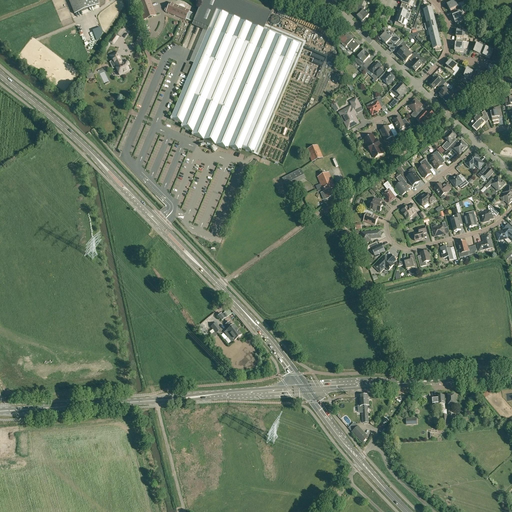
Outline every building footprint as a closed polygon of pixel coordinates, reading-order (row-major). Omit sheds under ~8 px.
[(83,12),(94,7),(99,6),(96,0),(67,0),(73,16),(83,12)] [(136,0),(144,20),(156,16),(149,0),(136,0)] [(208,28),(194,64),(187,80),(177,103),(176,105),(170,119),(182,124),(181,127),(193,132),(191,135),(205,141),(205,146),(207,147),(210,148),(214,145),(227,150),(228,147),(240,152),(241,149),(253,154),(299,44),(264,30),(271,13),(240,0),(202,0),(198,10),(193,22),(208,28)] [(355,7),(353,9),(354,9),(359,15),(357,17),(362,22),(362,23),(362,24),(363,24),(364,24),(364,23),(365,23),(365,22),(364,22),(369,16),(364,11),(365,7),(361,6),(363,0),(362,0),(357,0),(356,4),(355,7)] [(403,0),(401,7),(407,9),(408,6),(409,7),(411,0),(403,0)] [(448,5),(452,14),(467,7),(464,1),(456,5),(455,2),(448,5)] [(181,18),(185,20),(186,18),(189,11),(170,3),(166,12),(181,18)] [(426,17),(433,15),(431,5),(425,7),(425,10),(424,10),(426,17)] [(405,19),(405,18),(407,13),(410,14),(411,10),(407,9),(401,7),(398,16),(405,19)] [(467,8),(467,7),(452,14),(456,24),(463,21),(461,14),(463,14),(467,12),(466,8),(467,8)] [(433,15),(426,17),(427,23),(435,22),(433,15)] [(403,25),(405,19),(398,16),(394,26),(404,29),(405,26),(403,25)] [(435,22),(427,23),(429,30),(437,28),(435,22)] [(437,28),(429,30),(430,36),(438,34),(437,28)] [(457,41),(467,42),(467,39),(465,38),(465,32),(457,31),(457,41)] [(341,33),(338,39),(338,43),(339,44),(340,43),(346,48),(346,49),(348,47),(354,53),(354,52),(358,49),(359,47),(357,45),(355,43),(354,42),(355,42),(355,41),(355,40),(354,40),(353,39),(353,40),(352,40),(351,40),(351,39),(350,37),(347,35),(345,37),(341,33)] [(381,40),(386,45),(386,44),(390,48),(392,46),(396,49),(401,44),(404,40),(403,39),(400,42),(399,41),(400,40),(395,35),(392,38),(386,33),(381,38),(381,37),(380,37),(379,38),(379,39),(379,40),(380,40),(381,40)] [(432,43),(440,41),(438,34),(430,36),(432,43)] [(440,41),(432,43),(434,49),(435,49),(436,52),(442,51),(440,41)] [(467,43),(467,42),(457,41),(455,51),(463,52),(464,46),(463,45),(463,42),(467,43)] [(481,55),(484,46),(476,42),(475,46),(474,45),(471,51),(481,55)] [(404,43),(400,47),(402,50),(398,55),(398,56),(401,59),(401,58),(402,58),(408,52),(410,50),(406,46),(407,45),(404,43)] [(488,47),(484,46),(481,55),(490,59),(493,51),(487,49),(488,47)] [(362,73),(372,63),(368,59),(370,57),(366,53),(365,53),(366,52),(366,51),(365,50),(364,50),(363,50),(363,51),(363,52),(358,58),(358,59),(357,59),(355,61),(362,68),(360,71),(362,73)] [(113,69),(116,68),(119,75),(131,70),(127,62),(121,64),(119,59),(120,58),(117,52),(110,56),(113,61),(110,63),(113,69)] [(410,57),(413,60),(418,55),(419,54),(417,52),(415,54),(414,53),(412,55),(408,52),(402,58),(402,59),(401,59),(405,62),(406,62),(410,57)] [(416,62),(414,64),(411,67),(416,72),(422,65),(420,62),(422,59),(418,55),(413,60),(416,62)] [(457,66),(451,61),(445,69),(453,75),(455,72),(453,71),(457,66)] [(375,74),(378,77),(383,72),(380,69),(382,67),(377,62),(369,70),(374,75),(375,74)] [(502,68),(491,64),(487,74),(495,77),(497,70),(500,72),(502,68)] [(325,68),(314,95),(316,96),(327,69),(325,68)] [(470,82),(474,73),(464,69),(461,76),(471,80),(470,82)] [(330,70),(318,97),(321,98),(332,71),(330,70)] [(395,78),(391,74),(389,73),(388,75),(387,75),(385,73),(378,80),(381,82),(383,81),(388,85),(390,83),(391,84),(393,81),(393,80),(395,78)] [(483,76),(474,73),(470,82),(473,84),(474,81),(480,84),(483,76)] [(436,78),(430,85),(434,89),(437,86),(439,85),(442,87),(446,83),(447,82),(442,78),(439,75),(436,78)] [(440,95),(439,95),(443,98),(444,98),(450,91),(453,89),(449,84),(448,85),(446,83),(442,87),(444,90),(442,91),(440,94),(440,95)] [(408,90),(406,88),(401,84),(399,87),(396,85),(390,92),(399,100),(408,90)] [(444,98),(443,99),(447,102),(448,102),(451,99),(452,97),(455,100),(460,95),(456,91),(453,88),(453,89),(450,91),(444,98)] [(508,108),(508,110),(508,111),(509,111),(509,112),(511,112),(511,100),(510,100),(509,95),(502,96),(502,97),(500,97),(502,106),(503,106),(503,108),(508,108)] [(356,110),(361,107),(356,99),(351,102),(351,103),(352,102),(356,110)] [(381,108),(384,106),(378,99),(367,106),(372,116),(375,114),(376,112),(381,109),(381,108)] [(417,112),(422,106),(419,102),(419,101),(417,99),(416,99),(415,99),(408,106),(415,112),(411,116),(415,119),(419,114),(417,112)] [(498,118),(503,117),(501,107),(494,108),(494,112),(486,114),(488,117),(489,120),(492,120),(493,122),(494,124),(498,123),(498,121),(499,120),(498,118)] [(353,116),(357,114),(353,108),(350,110),(349,108),(341,112),(342,115),(341,115),(348,129),(359,123),(357,119),(355,119),(353,116)] [(424,111),(424,112),(416,119),(421,124),(424,121),(428,124),(431,121),(430,120),(435,116),(429,111),(427,114),(424,111)] [(477,123),(472,128),(475,130),(477,132),(480,128),(481,127),(482,127),(485,123),(478,116),(474,120),(477,123)] [(411,126),(407,121),(403,123),(400,117),(399,118),(398,117),(396,118),(396,119),(393,121),(398,130),(404,127),(406,129),(411,126)] [(389,127),(388,126),(388,127),(381,130),(380,131),(381,131),(382,134),(383,134),(386,140),(393,136),(394,137),(398,135),(394,128),(391,130),(390,129),(389,127)] [(451,141),(456,136),(451,132),(445,139),(447,141),(447,142),(445,144),(442,147),(446,151),(448,150),(454,144),(451,141)] [(372,135),(364,139),(365,140),(365,139),(366,139),(368,144),(367,145),(371,153),(372,153),(372,154),(374,153),(376,158),(383,154),(380,148),(382,148),(377,139),(376,140),(372,135)] [(450,148),(449,150),(450,151),(452,150),(458,156),(459,154),(460,154),(461,152),(465,148),(467,146),(465,145),(461,141),(461,142),(458,144),(456,142),(450,148)] [(312,162),(316,160),(323,158),(317,145),(307,149),(312,162)] [(445,162),(442,158),(438,153),(435,155),(434,154),(433,155),(430,157),(429,158),(429,159),(437,170),(443,165),(439,161),(442,158),(445,162)] [(475,154),(465,164),(470,168),(474,165),(479,169),(483,164),(479,159),(480,158),(475,154)] [(430,165),(425,160),(420,163),(422,166),(422,167),(419,169),(425,178),(431,174),(427,167),(430,165)] [(486,170),(484,169),(477,176),(480,179),(483,175),(487,179),(494,173),(489,169),(488,170),(487,170),(487,169),(486,170)] [(300,170),(282,179),(287,188),(305,179),(305,178),(300,170)] [(405,175),(403,177),(406,182),(409,180),(413,187),(418,183),(420,181),(421,181),(420,180),(418,178),(414,173),(412,174),(410,172),(405,175)] [(337,195),(333,184),(329,173),(318,177),(323,188),(328,199),(337,195)] [(397,189),(402,196),(408,191),(405,187),(408,185),(401,175),(400,176),(398,174),(396,176),(398,178),(397,178),(400,183),(397,186),(397,189)] [(469,184),(462,175),(461,176),(462,176),(464,178),(462,180),(461,180),(458,175),(450,181),(456,188),(459,185),(462,189),(469,184)] [(498,177),(495,180),(491,184),(498,191),(505,184),(498,177)] [(395,198),(395,197),(393,194),(395,192),(397,195),(398,196),(398,195),(388,182),(384,185),(388,190),(385,192),(384,196),(389,203),(395,198)] [(490,182),(481,191),(483,193),(487,189),(491,185),(488,183),(490,182)] [(441,184),(434,188),(441,197),(444,195),(445,195),(446,194),(446,193),(447,193),(447,192),(451,189),(447,183),(445,185),(443,187),(441,184)] [(508,204),(511,200),(511,189),(509,186),(503,193),(504,194),(500,198),(504,201),(508,204)] [(432,195),(431,195),(429,197),(427,194),(422,198),(421,197),(418,199),(419,200),(418,200),(423,207),(428,203),(428,204),(430,203),(431,204),(436,201),(432,195)] [(382,201),(375,198),(374,202),(373,202),(370,209),(380,212),(382,205),(381,204),(382,201)] [(407,207),(401,211),(407,219),(413,215),(413,214),(418,211),(413,205),(409,208),(407,207)] [(483,223),(487,221),(487,220),(493,219),(492,214),(493,214),(496,211),(498,213),(498,214),(499,213),(490,205),(488,207),(489,211),(480,214),(483,223)] [(372,216),(373,213),(365,210),(363,214),(366,215),(364,221),(365,222),(369,224),(369,223),(375,226),(378,218),(374,217),(372,216)] [(467,229),(477,226),(474,212),(468,213),(469,217),(464,218),(467,229)] [(463,226),(462,224),(462,222),(460,215),(454,216),(455,220),(451,221),(454,232),(455,232),(457,232),(458,231),(461,230),(460,228),(463,226)] [(435,237),(439,236),(446,234),(444,229),(447,228),(446,222),(442,223),(443,226),(432,229),(433,232),(432,232),(433,236),(434,236),(435,237)] [(501,232),(496,233),(498,241),(507,239),(508,238),(511,241),(511,228),(508,224),(503,229),(504,230),(503,231),(503,232),(501,232)] [(427,233),(425,227),(418,229),(419,233),(413,234),(413,235),(412,235),(412,236),(412,238),(413,239),(414,239),(415,241),(416,241),(419,241),(419,240),(425,239),(424,234),(427,233)] [(381,238),(381,237),(380,231),(361,233),(362,242),(371,242),(370,239),(381,238)] [(479,251),(492,248),(489,235),(482,237),(484,243),(477,244),(479,251)] [(466,241),(458,243),(460,254),(459,254),(460,258),(469,256),(473,255),(473,256),(477,255),(476,252),(477,252),(475,246),(477,251),(477,252),(476,252),(474,252),(473,248),(468,249),(467,246),(466,241)] [(375,243),(369,246),(372,253),(373,253),(374,253),(375,256),(385,251),(381,244),(377,246),(376,245),(375,243)] [(440,248),(443,257),(445,258),(448,257),(449,260),(457,259),(455,253),(452,254),(450,248),(447,249),(446,247),(445,247),(440,248)] [(422,260),(419,261),(421,267),(427,266),(426,263),(427,262),(430,261),(428,251),(421,253),(422,260)] [(386,255),(384,257),(374,267),(380,273),(386,268),(389,270),(388,271),(395,265),(393,264),(396,261),(390,255),(388,257),(386,255)] [(405,262),(404,262),(407,270),(407,269),(408,269),(408,271),(414,269),(415,273),(419,272),(414,255),(410,256),(411,258),(408,259),(408,262),(405,262)] [(221,321),(228,317),(225,313),(223,314),(222,314),(218,317),(221,321)] [(229,322),(227,323),(238,338),(242,335),(234,325),(232,326),(229,322)] [(211,327),(212,330),(209,332),(211,335),(214,332),(216,334),(221,329),(216,323),(211,327)] [(227,330),(224,333),(232,342),(234,340),(234,341),(238,338),(227,323),(225,325),(228,329),(227,330)] [(438,398),(433,399),(433,405),(438,405),(441,405),(442,411),(442,415),(447,415),(447,411),(445,411),(445,404),(445,396),(441,396),(438,396),(438,397),(438,398)] [(368,437),(358,427),(352,432),(362,443),(368,437)]
